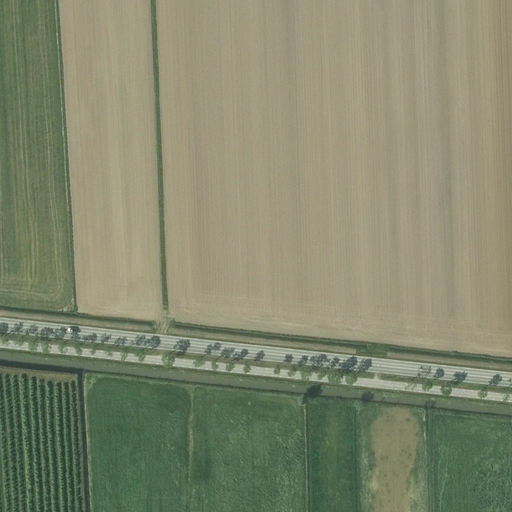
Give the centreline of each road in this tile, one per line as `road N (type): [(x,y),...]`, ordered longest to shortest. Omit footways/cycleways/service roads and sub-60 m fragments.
road 1 (secondary): [(511,380),(0,325)]
road 2 (unclassified): [(0,344),(511,398)]
